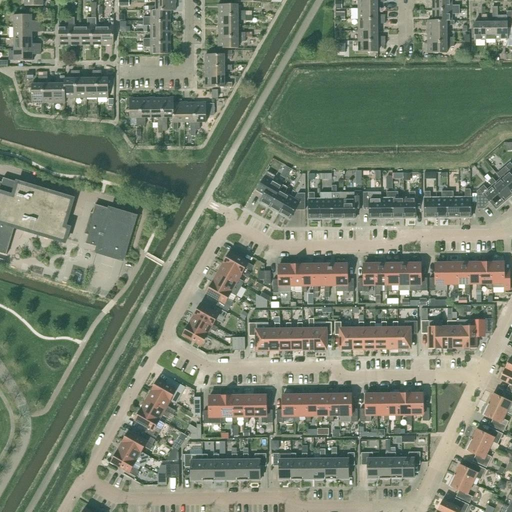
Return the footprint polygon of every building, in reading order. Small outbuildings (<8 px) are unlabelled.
[(155,0),(156,7),(148,7),(145,7),(145,11),(151,11),(151,10),(170,11),(175,11),(174,0),(155,0)] [(357,0),(358,9),(377,9),(377,2),(385,2),(384,0),(357,0)] [(432,0),(432,10),(459,10),(459,6),(452,6),(451,0),(432,0)] [(219,5),(219,15),(245,15),(245,11),(238,11),(238,5),(219,5)] [(492,7),(492,14),(492,22),(487,23),(485,23),(485,40),(496,40),(496,22),(498,22),(498,16),(497,7),(492,7)] [(358,20),(385,19),(385,15),(377,15),(377,9),(358,9),(358,20)] [(143,17),(143,22),(170,22),(170,11),(151,10),(151,11),(151,17),(143,17)] [(432,10),(432,21),(452,21),(452,14),(459,14),(459,10),(432,10)] [(498,22),(496,22),(496,40),(507,40),(507,28),(511,27),(511,18),(511,11),(507,11),(507,16),(498,16),(498,22)] [(14,27),(40,27),(40,21),(32,21),(32,15),(14,15),(14,27)] [(219,15),(219,26),(238,26),(238,20),(245,20),(245,15),(219,15)] [(474,40),(485,40),(485,23),(487,23),(487,15),(486,15),(481,15),(481,23),(474,23),(474,40)] [(70,45),(70,18),(65,18),(66,26),(59,26),(59,45),(70,45)] [(74,18),(70,18),(70,45),(81,45),(80,25),(74,25),(74,18)] [(91,45),(91,18),(87,18),(87,25),(80,25),(81,45),(91,45)] [(96,18),(91,18),(91,45),(102,44),(102,25),(96,25),(96,18)] [(109,25),(102,25),(102,44),(113,44),(113,18),(109,18),(109,25)] [(358,30),(378,30),(378,24),(385,24),(385,19),(358,20),(358,30)] [(454,21),(452,21),(432,21),(428,21),(428,31),(447,31),(447,26),(454,26),(454,21)] [(170,22),(143,22),(143,26),(151,26),(151,32),(170,32),(170,22)] [(238,26),(219,26),(219,37),(245,37),(245,33),(238,33),(238,26)] [(40,31),(40,27),(14,27),(14,38),(32,38),(32,31),(40,31)] [(378,37),(378,30),(358,30),(358,41),(385,41),(385,37),(378,37)] [(447,38),(447,31),(428,31),(428,42),(454,42),(454,38),(447,38)] [(170,32),(151,32),(151,39),(143,39),(143,43),(170,43),(170,32)] [(245,37),(219,37),(219,48),(238,48),(238,41),(245,41),(245,37)] [(32,38),(14,38),(15,50),(41,49),(41,44),(32,44),(32,38)] [(385,45),(385,41),(358,41),(358,52),(377,52),(377,45),(385,45)] [(454,47),(454,42),(428,42),(428,53),(447,53),(447,47),(454,47)] [(143,43),(143,47),(151,48),(151,54),(170,54),(170,43),(143,43)] [(41,54),(41,49),(15,50),(15,61),(32,61),(32,54),(41,54)] [(205,55),(205,66),(224,65),(224,59),(232,59),(232,54),(205,55)] [(205,76),(224,76),(224,70),(232,70),(232,65),(224,65),(205,66),(205,76)] [(75,97),(76,71),(71,71),(71,78),(65,79),(64,79),(65,97),(75,97)] [(80,71),(76,71),(75,97),(86,97),(86,78),(80,78),(80,71)] [(93,78),(86,78),(86,97),(97,97),(97,71),(93,71),(93,78)] [(101,71),(97,71),(97,97),(108,97),(108,78),(101,78),(101,71)] [(43,103),(43,76),(39,76),(39,84),(32,84),(32,87),(32,93),(32,103),(43,103)] [(47,76),(43,76),(43,103),(54,103),(54,84),(47,84),(47,76)] [(64,79),(65,79),(65,76),(60,76),(60,83),(54,84),(54,103),(65,102),(65,97),(64,79)] [(224,83),(224,76),(205,76),(205,87),(232,87),(232,83),(224,83)] [(137,125),(141,125),(141,99),(130,99),(130,118),(137,118),(137,125)] [(141,99),(141,125),(145,125),(145,118),(152,117),(152,99),(141,99)] [(159,125),(163,125),(162,99),(152,99),(152,117),(158,117),(159,125)] [(167,117),(173,117),(173,103),(174,103),(173,103),(173,99),(162,99),(163,125),(167,125),(167,117)] [(173,103),(173,117),(173,130),(178,130),(178,122),(184,122),(184,103),(174,103),(173,103)] [(184,103),(184,122),(191,122),(191,130),(195,130),(195,103),(184,103)] [(195,103),(195,130),(199,130),(199,122),(206,122),(206,116),(214,116),(214,104),(206,104),(206,103),(195,103)] [(501,179),(511,192),(511,164),(510,163),(497,174),(501,179)] [(281,186),(272,181),(275,176),(267,172),(257,191),(264,195),(259,202),(269,208),(281,186)] [(4,178),(3,183),(0,181),(0,253),(7,255),(15,228),(66,243),(70,228),(65,226),(73,199),(4,178)] [(492,187),(505,202),(511,195),(511,192),(501,179),(496,183),(492,178),(488,182),(492,187)] [(281,186),(269,208),(279,214),(289,196),(284,194),(287,188),(282,185),(281,186)] [(490,201),(496,209),(505,202),(492,187),(488,190),(484,186),(477,192),(477,207),(483,207),(490,201)] [(381,219),(392,218),(392,191),(386,191),(387,197),(381,198),(381,219)] [(392,191),(392,218),(404,218),(404,197),(398,197),(398,191),(392,191)] [(409,197),(404,197),(404,218),(415,218),(415,191),(409,191),(409,197)] [(424,191),(425,218),(436,218),(436,198),(436,197),(430,197),(430,191),(424,191)] [(471,218),(471,198),(470,198),(470,191),(464,191),(464,198),(459,198),(459,218),(471,218)] [(320,219),(332,219),(332,192),(320,193),(320,199),(320,219)] [(332,192),(332,219),(343,219),(343,199),(337,199),(337,192),(336,192),(332,192)] [(355,219),(355,208),(361,208),(361,192),(349,192),(349,199),(343,199),(343,219),(355,219)] [(363,208),(369,208),(369,219),(381,219),(381,198),(375,198),(375,192),(363,192),(363,208)] [(436,198),(436,218),(447,218),(447,192),(442,192),(442,198),(436,198)] [(453,192),(447,192),(447,218),(459,218),(459,198),(453,198),(453,192)] [(320,219),(320,199),(314,199),(314,193),(308,193),(309,219),(320,219)] [(289,196),(279,214),(290,220),(295,210),(305,210),(305,194),(297,194),(294,199),(289,196)] [(122,258),(135,217),(96,205),(84,247),(122,258)] [(224,263),(241,273),(245,267),(251,271),(253,266),(232,254),(233,253),(229,251),(226,257),(227,258),(224,263)] [(218,273),(242,286),(244,282),(238,279),(241,273),(224,263),(218,273)] [(504,263),(492,264),(493,287),(504,287),(504,290),(510,290),(510,269),(504,269),(504,263)] [(403,284),(410,284),(409,264),(398,265),(398,284),(398,291),(403,291),(403,284)] [(409,264),(410,284),(421,284),(421,291),(427,291),(427,278),(421,278),(421,264),(409,264)] [(440,284),(447,284),(447,264),(435,264),(435,278),(429,278),(430,291),(440,291),(440,284)] [(458,284),(459,284),(458,264),(447,264),(447,284),(454,284),(454,290),(458,290),(458,284)] [(470,283),(470,264),(458,264),(459,284),(465,284),(465,294),(470,294),(470,283)] [(481,290),(481,283),(481,264),(470,264),(470,283),(476,283),(476,290),(481,290)] [(493,290),(493,287),(492,264),(481,264),(481,283),(488,283),(488,290),(493,290)] [(318,285),(325,285),(324,265),(313,266),(313,285),(313,292),(318,292),(318,285)] [(330,285),(336,285),(336,265),(324,265),(325,285),(325,292),(330,292),(330,285)] [(336,265),(336,285),(343,285),(343,292),(354,292),(354,279),(348,279),(348,265),(336,265)] [(369,285),(375,285),(375,265),(363,265),(363,279),(358,279),(358,292),(369,292),(369,285)] [(380,285),(387,285),(386,265),(375,265),(375,285),(375,295),(380,295),(380,285)] [(391,285),(398,284),(398,265),(386,265),(387,285),(387,291),(391,291),(391,285)] [(279,286),(290,286),(290,266),(278,266),(279,280),(273,280),(273,293),(279,293),(279,286)] [(295,286),(302,286),(302,266),(290,266),(290,286),(291,292),(295,292),(295,286)] [(307,286),(313,285),(313,266),(302,266),(302,286),(302,292),(307,292),(307,286)] [(242,286),(218,273),(213,283),(230,293),(236,296),(242,286)] [(227,299),(230,293),(213,283),(212,285),(211,284),(207,291),(208,291),(207,293),(219,300),(216,305),(228,311),(230,306),(231,307),(233,302),(227,299)] [(262,293),(260,296),(270,302),(270,297),(262,293)] [(196,313),(195,315),(212,325),(215,319),(222,323),(224,318),(227,313),(216,307),(213,312),(201,305),(199,307),(198,306),(195,313),(196,313)] [(243,311),(240,317),(245,320),(248,314),(243,311)] [(212,325),(195,315),(189,325),(207,335),(210,329),(216,332),(218,328),(212,325)] [(303,348),(314,348),(314,328),(314,318),(309,318),(309,328),(303,328),(303,348)] [(405,318),(405,320),(405,328),(398,328),(398,339),(398,348),(410,348),(410,334),(417,334),(417,321),(414,321),(414,318),(405,318)] [(464,328),(464,348),(470,348),(470,349),(477,349),(477,345),(476,345),(476,333),(483,333),(483,321),(475,321),(475,320),(470,320),(470,328),(464,328)] [(262,348),(269,348),(268,328),(262,328),(262,321),(256,321),(249,321),(249,334),(256,334),(256,346),(255,346),(255,350),(262,350),(262,348)] [(314,328),(314,348),(326,348),(326,334),(331,334),(331,321),(326,321),(320,321),(320,328),(314,328)] [(353,348),(352,328),(341,328),(341,321),(335,321),(335,334),(340,334),(341,348),(353,348)] [(359,328),(352,328),(353,348),(364,348),(364,329),(364,328),(364,321),(359,321),(359,328)] [(364,348),(375,348),(375,329),(375,328),(375,321),(370,321),(370,328),(364,328),(364,329),(364,348)] [(375,348),(387,348),(387,329),(387,328),(387,321),(382,321),(382,328),(375,328),(375,329),(375,348)] [(387,348),(398,348),(398,339),(398,328),(398,321),(393,321),(393,328),(387,328),(387,329),(387,348)] [(435,348),(441,348),(441,328),(429,328),(429,321),(421,321),(422,334),(429,334),(429,345),(428,345),(428,349),(435,349),(435,348)] [(441,328),(441,348),(452,348),(452,321),(447,321),(447,328),(441,328)] [(452,321),(452,348),(464,348),(464,328),(457,328),(457,321),(452,321)] [(269,348),(280,348),(280,328),(280,322),(275,322),(275,328),(268,328),(269,348)] [(280,348),(291,348),(291,328),(291,322),(286,322),(286,328),(280,328),(280,348)] [(291,348),(303,348),(303,328),(302,328),(302,322),(298,322),(298,328),(291,328),(291,348)] [(201,345),(207,335),(189,325),(186,331),(185,330),(181,336),(185,338),(186,337),(201,345)] [(511,371),(505,369),(500,379),(511,385),(509,391),(511,392),(511,371)] [(152,390),(170,400),(176,390),(160,381),(161,380),(158,378),(154,384),(156,385),(152,390)] [(167,406),(170,400),(152,390),(147,400),(170,413),(173,415),(176,411),(167,406)] [(488,404),(507,413),(511,402),(511,394),(508,393),(506,399),(494,393),(488,404)] [(412,425),(412,414),(411,394),(400,395),(400,414),(407,414),(407,425),(412,425)] [(411,394),(412,414),(423,414),(423,421),(429,421),(429,408),(423,408),(423,394),(411,394)] [(322,415),(328,415),(328,395),(317,396),(317,415),(317,422),(322,422),(322,415)] [(333,415),(340,415),(340,395),(328,395),(328,415),(329,422),(333,422),(333,415)] [(340,415),(340,422),(358,422),(357,409),(352,409),(351,395),(340,395),(340,415)] [(366,415),(377,415),(377,395),(365,395),(365,409),(360,409),(360,422),(366,422),(366,415)] [(389,421),(389,415),(389,395),(377,395),(377,415),(384,415),(384,421),(389,421)] [(400,421),(400,414),(400,395),(389,395),(389,415),(395,415),(396,421),(400,421)] [(237,416),(243,416),(243,396),(232,397),(232,417),(232,423),(237,423),(237,416)] [(248,416),(255,416),(255,396),(243,396),(243,416),(243,423),(248,423),(248,416)] [(255,396),(255,416),(261,416),(262,423),(272,423),(272,410),(267,410),(266,396),(255,396)] [(283,416),(294,416),(294,396),(282,396),(282,410),(277,410),(277,423),(283,423),(283,416)] [(299,416),(306,416),(305,396),(294,396),(294,416),(294,422),(299,422),(299,416)] [(310,415),(317,415),(317,396),(305,396),(306,416),(306,422),(310,422),(310,415)] [(214,417),(221,417),(221,397),(209,397),(209,411),(203,411),(203,424),(214,424),(214,417)] [(225,417),(232,417),(232,397),(221,397),(221,417),(221,423),(226,423),(225,417)] [(147,400),(141,410),(159,420),(162,414),(168,417),(170,413),(147,400)] [(502,424),(507,413),(488,404),(483,415),(495,421),(492,427),(504,432),(507,426),(502,424)] [(159,420),(141,410),(140,412),(139,411),(135,418),(137,418),(135,420),(148,427),(145,432),(156,439),(159,434),(162,429),(155,426),(159,420)] [(180,432),(187,436),(190,432),(183,428),(180,432)] [(364,428),(359,428),(359,437),(377,436),(377,431),(371,431),(371,434),(367,434),(367,433),(364,433),(364,428)] [(477,429),(472,440),(490,448),(493,442),(498,445),(503,434),(492,428),(489,435),(477,429)] [(141,452),(144,446),(150,450),(153,445),(155,440),(144,434),(141,439),(129,432),(128,434),(127,433),(123,440),(124,440),(123,442),(141,452)] [(490,448),(472,440),(466,450),(478,456),(475,462),(487,468),(492,457),(487,455),(490,448)] [(123,442),(118,452),(135,462),(144,467),(145,466),(144,466),(147,461),(148,461),(150,457),(141,452),(123,442)] [(174,445),(171,450),(176,453),(180,448),(174,445)] [(321,459),(314,459),(314,479),(318,479),(319,481),(323,480),(324,479),(325,479),(325,459),(325,449),(320,449),(321,459)] [(135,462),(118,452),(114,458),(113,457),(110,463),(113,465),(114,464),(129,472),(128,472),(137,477),(139,472),(132,468),(135,462)] [(386,458),(379,458),(379,479),(391,479),(391,452),(386,453),(386,458)] [(402,479),(402,458),(396,458),(396,452),(391,452),(391,479),(402,479)] [(409,458),(402,458),(402,479),(403,479),(403,478),(414,478),(414,465),(420,465),(420,452),(409,452),(409,458)] [(314,479),(314,459),(307,459),(307,453),(302,454),(302,459),(303,480),(303,479),(304,479),(305,481),(309,481),(310,479),(314,479)] [(337,479),(337,459),(337,453),(332,453),(332,459),(325,459),(325,479),(337,479)] [(348,459),(337,459),(337,479),(349,479),(349,466),(355,466),(355,453),(348,453),(348,459)] [(379,479),(379,458),(373,458),(373,453),(361,453),(361,465),(368,465),(368,479),(379,479)] [(214,481),(215,481),(215,480),(216,480),(217,482),(221,482),(222,480),(226,480),(226,460),(219,460),(219,454),(214,454),(214,460),(214,481)] [(237,480),(237,460),(237,454),(232,454),(232,460),(226,460),(226,480),(230,480),(231,481),(235,481),(236,480),(237,480)] [(249,454),(248,454),(244,454),(244,460),(237,460),(237,480),(249,480),(249,460),(249,454)] [(255,460),(249,460),(249,480),(260,480),(260,467),(266,466),(266,454),(255,454),(255,460)] [(291,480),(291,459),(285,460),(284,454),(273,454),(273,466),(279,466),(280,480),(291,480)] [(291,454),(291,459),(291,480),(303,480),(302,459),(296,459),(296,454),(291,454)] [(203,455),(196,455),(185,455),(185,467),(191,467),(191,481),(203,481),(203,455)] [(208,455),(203,455),(203,481),(214,481),(214,460),(208,460),(208,455)] [(455,475),(473,484),(476,477),(481,479),(486,469),(475,464),(472,470),(460,464),(455,475)] [(473,484),(455,475),(450,486),(462,492),(459,498),(470,503),(473,497),(468,494),(473,484)] [(497,488),(504,491),(507,484),(500,481),(497,488)] [(443,500),(438,511),(440,511),(465,511),(469,505),(458,499),(455,505),(443,500)]
